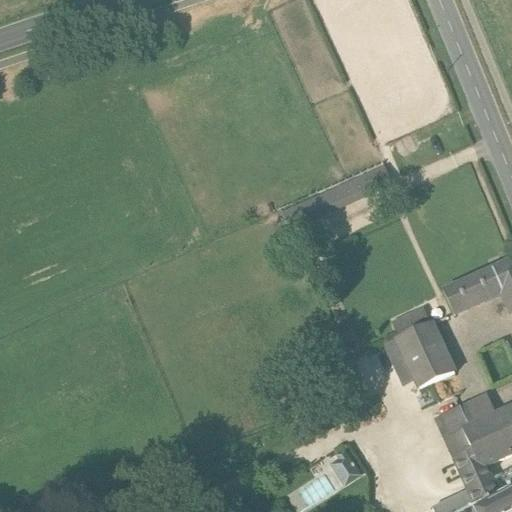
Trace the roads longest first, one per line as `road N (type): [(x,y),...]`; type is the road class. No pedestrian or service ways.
road 1 (tertiary): [(511,179),(438,0)]
road 2 (tertiary): [(123,0),(0,40)]
